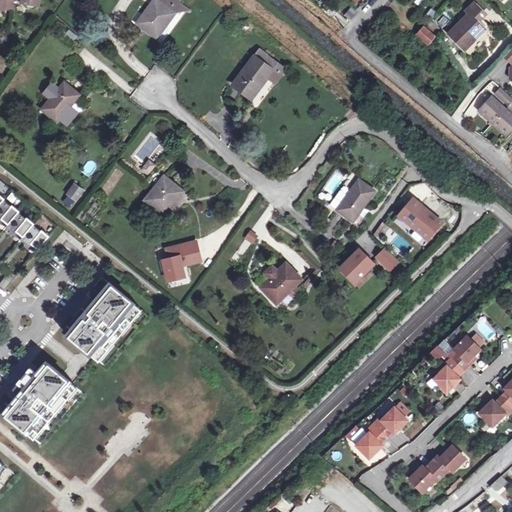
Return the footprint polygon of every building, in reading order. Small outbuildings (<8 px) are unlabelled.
[(0,0),(0,10),(4,11),(5,3),(12,4),(12,2),(19,3),(19,6),(37,8),(37,0),(0,0)] [(173,10),(179,1),(180,0),(158,0),(140,25),(160,39),(178,15),(173,10)] [(195,12),(179,1),(173,10),(178,15),(195,12)] [(468,14),(471,17),(472,17),(477,21),(484,13),(476,6),(468,14)] [(430,8),(426,17),(434,20),(437,11),(430,8)] [(488,17),(484,13),(477,21),(480,25),(488,17)] [(477,21),(472,17),(471,17),(450,41),(466,57),(488,32),(480,25),(477,21)] [(418,35),(427,44),(435,36),(425,27),(418,35)] [(511,48),(503,58),(510,65),(511,62),(511,48)] [(260,51),(234,86),(253,99),(268,78),(273,71),(278,64),(260,51)] [(273,71),(268,78),(276,84),(286,70),(278,64),(273,71)] [(46,112),(61,125),(74,110),(71,107),(81,96),(67,85),(46,112)] [(502,100),(506,95),(497,87),(493,92),(502,100)] [(492,123),(505,109),(490,95),(477,109),(492,123)] [(511,100),(506,95),(502,100),(509,106),(511,102),(511,100)] [(511,126),(511,115),(505,109),(492,123),(505,134),(511,126)] [(81,171),(90,177),(97,166),(89,160),(81,171)] [(340,207),(356,217),(376,187),(360,176),(340,207)] [(169,217),(188,193),(168,177),(150,201),(169,217)] [(63,202),(74,209),(86,190),(75,183),(63,202)] [(18,205),(21,198),(12,194),(8,200),(18,205)] [(414,198),(401,215),(430,238),(443,222),(423,205),(420,208),(418,206),(420,203),(414,198)] [(12,208),(4,201),(0,206),(0,223),(1,224),(3,221),(8,226),(20,214),(20,213),(13,206),(12,208)] [(27,220),(20,214),(8,226),(6,229),(16,236),(18,234),(24,239),(34,226),(35,225),(28,219),(27,220)] [(405,253),(411,246),(383,221),(372,233),(387,246),(391,241),(405,253)] [(42,233),(34,226),(24,239),(22,241),(30,248),(33,245),(39,251),(50,238),(43,231),(42,233)] [(253,243),(258,233),(249,229),(244,239),(253,243)] [(199,240),(165,248),(168,260),(163,261),(168,286),(190,281),(187,268),(204,264),(199,240)] [(337,242),(330,250),(333,252),(339,244),(337,242)] [(387,249),(379,256),(392,269),(399,262),(387,249)] [(361,250),(343,269),(357,282),(376,263),(361,250)] [(289,265),(281,272),(275,267),(268,275),(273,280),(263,289),(279,305),(292,293),(297,288),(305,281),(289,265)] [(11,272),(0,285),(0,287),(5,292),(17,277),(11,272)] [(76,333),(72,339),(93,357),(106,367),(149,316),(110,283),(87,312),(91,315),(86,321),(82,317),(71,330),(76,333)] [(297,288),(292,293),(298,299),(304,294),(297,288)] [(490,339),(495,334),(483,321),(477,327),(490,339)] [(476,332),(472,336),(482,345),(486,340),(476,332)] [(450,391),(459,382),(456,379),(460,375),(466,369),(473,363),(470,360),(476,355),(483,347),(470,335),(457,347),(460,350),(447,363),(449,365),(436,377),(450,391)] [(470,360),(473,363),(479,357),(476,355),(470,360)] [(20,395),(4,415),(41,446),(85,394),(70,381),(47,363),(38,374),(32,370),(24,379),(20,385),(25,389),(20,395)] [(511,382),(511,383),(511,387),(510,389),(504,396),(498,401),(494,405),(492,403),(483,412),(496,425),(508,413),(510,414),(511,412),(511,382)] [(25,389),(20,385),(15,391),(20,395),(25,389)] [(372,458),(381,449),(379,446),(382,442),(389,436),(395,430),(398,427),(401,429),(410,420),(397,407),(384,419),(382,418),(369,430),(371,432),(359,445),(372,458)] [(443,458),(440,455),(434,462),(428,468),(423,472),(421,470),(412,478),(426,492),(439,479),(440,481),(453,468),(456,471),(469,458),(456,445),(449,452),(443,458)] [(446,449),(440,455),(443,458),(449,452),(446,449)] [(0,495),(16,476),(0,462),(0,495)] [(500,474),(490,484),(497,490),(507,481),(500,474)]
